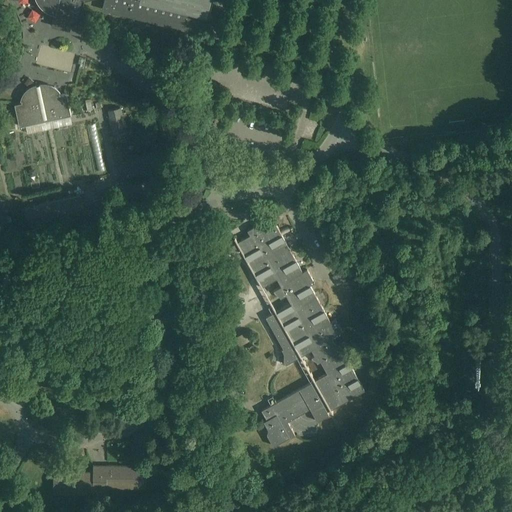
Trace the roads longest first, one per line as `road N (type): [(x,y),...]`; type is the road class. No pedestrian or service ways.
road 1 (residential): [(332,140),(419,162),(477,202),(497,254),(502,416)]
road 2 (unclassified): [(80,313),(186,210),(280,185),(332,140)]
road 3 (residential): [(22,436),(73,443),(170,396)]
road 4 (unclassified): [(332,140),(353,86),(306,0)]
road 5 (unclassified): [(170,396),(148,334),(80,313)]
